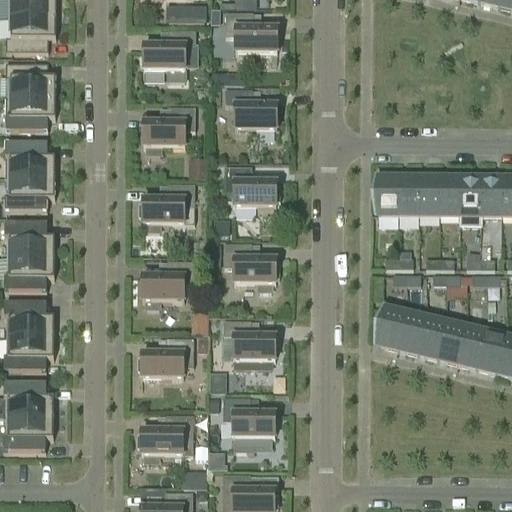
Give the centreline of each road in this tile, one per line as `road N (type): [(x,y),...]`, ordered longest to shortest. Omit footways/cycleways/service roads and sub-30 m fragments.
road 1 (residential): [(95,494),(99,0)]
road 2 (residential): [(333,496),(333,142)]
road 3 (residential): [(511,148),(333,142)]
road 4 (residential): [(333,496),(511,498)]
road 5 (residential): [(333,142),(333,0)]
